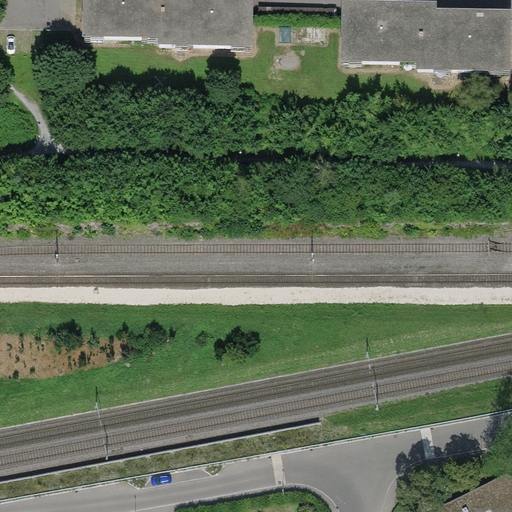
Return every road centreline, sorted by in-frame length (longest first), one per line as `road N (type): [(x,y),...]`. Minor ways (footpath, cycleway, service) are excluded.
road 1 (residential): [(356,456),(37,511)]
road 2 (residential): [(511,423),(356,456)]
